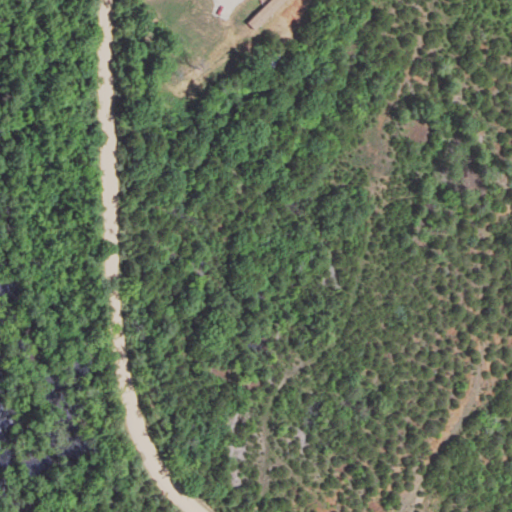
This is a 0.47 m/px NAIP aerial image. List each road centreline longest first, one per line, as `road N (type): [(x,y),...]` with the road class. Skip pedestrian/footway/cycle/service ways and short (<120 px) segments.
road 1 (residential): [(464,0),(511,57),(504,305),(475,411),(411,511)]
road 2 (residential): [(213,511),(164,467),(123,356),(110,152),(113,0)]
